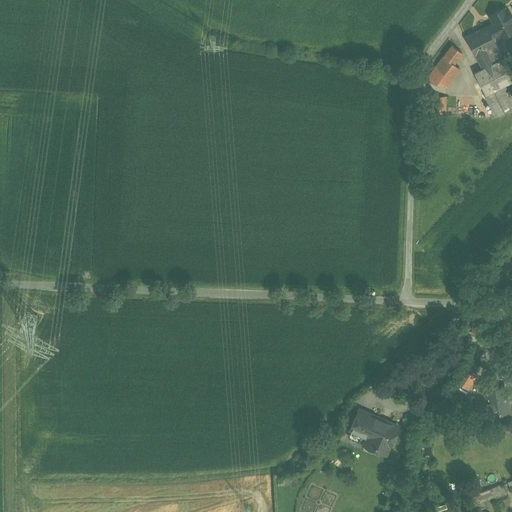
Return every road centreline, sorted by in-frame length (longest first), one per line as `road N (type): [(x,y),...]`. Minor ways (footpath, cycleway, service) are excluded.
road 1 (unclassified): [(407,301),(0,284)]
road 2 (unclassified): [(470,0),(418,71),(407,301)]
